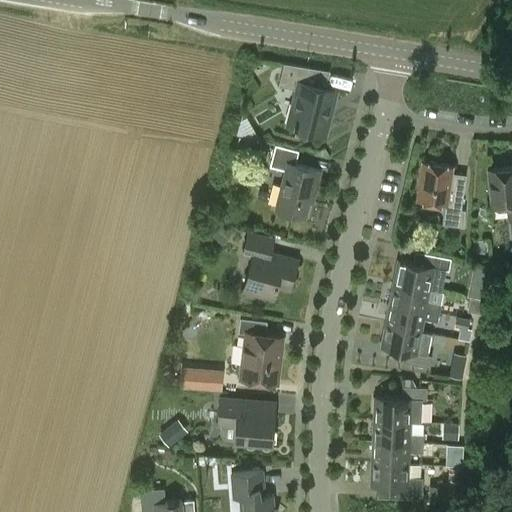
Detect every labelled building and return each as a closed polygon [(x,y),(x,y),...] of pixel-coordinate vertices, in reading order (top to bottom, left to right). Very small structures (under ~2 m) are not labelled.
[(325,133),(336,91),(306,83),(310,67),(284,63),(278,85),(296,89),(287,125),(306,130),(306,128),(325,133)] [(320,170),(295,164),(298,150),(275,144),(269,166),(285,170),(275,208),(304,216),(310,193),(314,194),(320,170)] [(464,225),(466,208),(461,208),(464,192),(448,190),(451,164),(423,160),(418,200),(444,203),(444,207),(455,209),(453,224),(464,225)] [(509,220),(511,219),(511,166),(489,169),(492,206),(508,205),(509,220)] [(273,239),(263,236),(247,232),(241,256),(251,259),(243,291),(273,299),(276,285),(290,288),(297,259),(269,252),(273,239)] [(397,259),(393,281),(429,288),(433,267),(448,270),(451,258),(435,255),(433,266),(397,259)] [(429,288),(393,281),(389,302),(439,312),(441,303),(427,300),(429,288)] [(389,302),(384,324),(421,331),(424,319),(437,321),(439,312),(389,302)] [(282,336),(265,334),(267,321),(240,318),(238,332),(246,333),(241,378),(276,382),(282,336)] [(421,331),(384,324),(380,345),(407,351),(405,362),(429,367),(432,355),(417,352),(421,331)] [(221,370),(180,367),(179,385),(220,388),(221,370)] [(374,396),(373,419),(410,420),(411,399),(426,399),(427,387),(402,386),(401,398),(374,396)] [(272,442),(275,402),(219,397),(217,424),(235,425),(234,439),(272,442)] [(410,420),(373,419),(372,440),(423,443),(424,433),(410,433),(410,420)] [(372,440),(371,462),(408,463),(409,451),(423,452),(423,443),(372,440)] [(408,463),(371,462),(370,484),(397,485),(396,497),(422,498),(423,477),(408,476),(408,463)] [(447,492),(460,493),(462,467),(449,466),(447,492)] [(240,511),(273,511),(273,494),(264,494),(262,469),(231,472),(233,498),(239,498),(240,511)] [(194,511),(193,499),(181,500),(154,502),(154,511),(194,511)]
